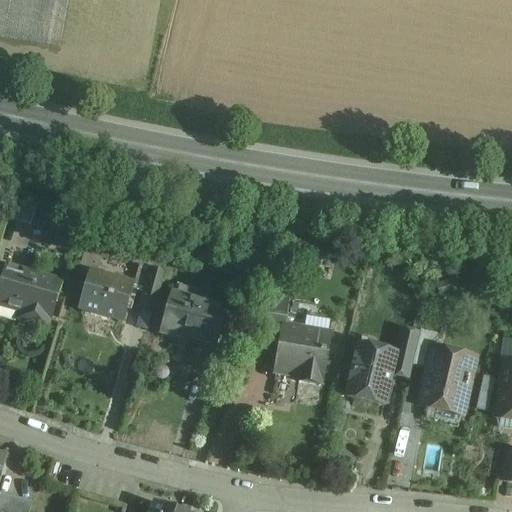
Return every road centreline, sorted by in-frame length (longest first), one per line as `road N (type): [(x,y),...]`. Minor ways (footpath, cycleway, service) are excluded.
road 1 (secondary): [(0,114),(319,183),(511,208)]
road 2 (residential): [(0,421),(245,493)]
road 3 (residential): [(245,493),(389,511)]
